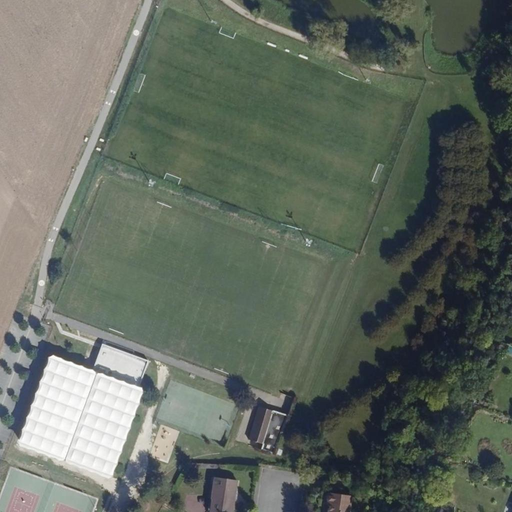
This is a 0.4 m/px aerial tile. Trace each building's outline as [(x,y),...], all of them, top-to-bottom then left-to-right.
[(94,367),(140,384),(149,360),(103,342),(94,367)] [(254,432),(262,409),(259,408),(251,431),(254,432)] [(274,413),(262,409),(254,432),(251,431),(248,441),(263,445),(274,413)] [(231,511),(236,481),(214,477),(209,511),(231,511)] [(349,511),(351,499),(328,496),(327,506),(329,507),(328,511),(349,511)]
